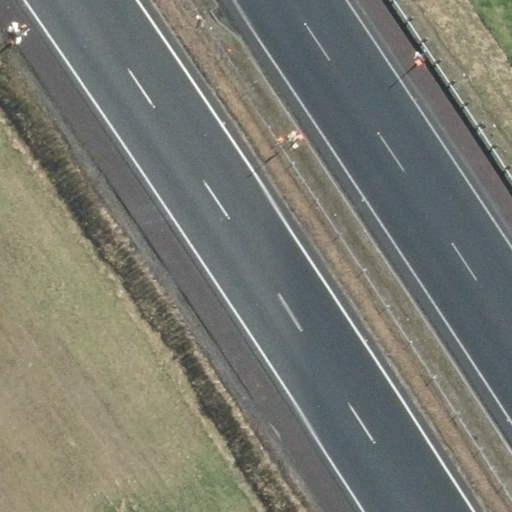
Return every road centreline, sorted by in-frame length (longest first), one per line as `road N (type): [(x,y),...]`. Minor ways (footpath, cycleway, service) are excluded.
road 1 (motorway): [(293,0),(511,313)]
road 2 (motorway): [(272,268),(34,0)]
road 3 (motorway): [(272,268),(87,0)]
road 4 (motorway): [(366,0),(511,254)]
road 5 (motorway): [(413,511),(272,268)]
